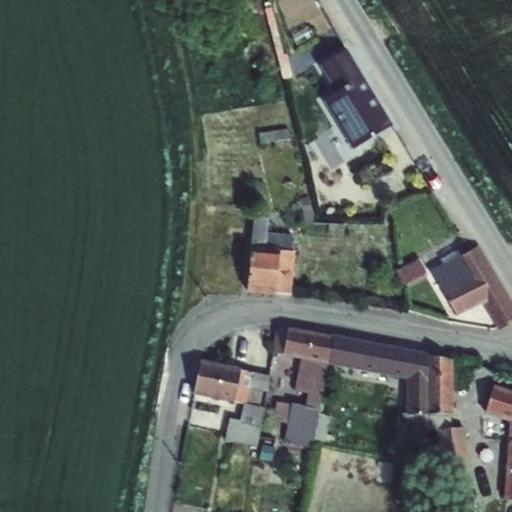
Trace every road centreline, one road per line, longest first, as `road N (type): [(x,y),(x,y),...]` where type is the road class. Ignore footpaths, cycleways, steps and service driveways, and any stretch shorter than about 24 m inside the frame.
road 1 (residential): [(511,349),(249,309),(213,319),(199,336),(160,511)]
road 2 (tertiary): [(511,266),(347,0)]
